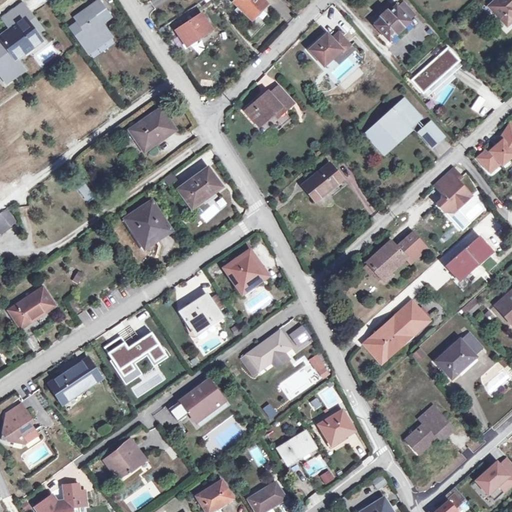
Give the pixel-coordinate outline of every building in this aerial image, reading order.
[(234,0),(233,1),(252,20),(260,11),(257,8),(263,1),(263,0),(234,0)] [(511,0),(493,0),(488,6),(500,20),(504,16),(510,22),(511,20),(511,0)] [(107,12),(99,1),(76,17),(79,22),(93,12),(98,19),(107,12)] [(267,4),(263,1),(257,8),(260,11),(267,4)] [(402,3),(397,8),(409,21),(414,16),(402,3)] [(0,76),(6,84),(24,70),(16,60),(24,54),(22,50),(29,44),(32,48),(41,41),(36,34),(27,22),(32,18),(22,4),(3,18),(11,28),(0,35),(0,76)] [(379,18),(381,20),(375,26),(389,42),(410,22),(409,21),(397,8),(396,6),(390,13),(387,10),(379,18)] [(79,22),(71,28),(84,45),(91,40),(96,48),(111,37),(101,24),(110,17),(107,12),(98,19),(93,12),(79,22)] [(211,29),(201,13),(176,31),(184,43),(186,46),(195,40),(211,29)] [(504,16),(500,20),(506,26),(510,22),(504,16)] [(32,18),(27,22),(36,34),(41,30),(32,18)] [(413,26),(410,22),(389,42),(392,45),(413,26)] [(331,39),(326,34),(310,50),(323,65),(339,50),(342,53),(349,47),(338,34),(331,39)] [(91,40),(84,45),(89,53),(96,48),(91,40)] [(447,47),(410,80),(423,94),(460,61),(447,47)] [(269,94),(268,92),(246,111),(258,126),(274,113),(280,107),(283,111),(293,103),(279,86),(269,94)] [(417,118),(402,101),(367,132),(380,147),(392,137),(394,139),(417,118)] [(283,111),(280,107),(274,113),(277,117),(283,111)] [(158,138),(159,141),(174,131),(160,110),(130,131),(143,149),(158,138)] [(429,121),(418,131),(422,135),(432,125),(429,121)] [(488,148),(478,158),(490,172),(500,162),(502,164),(511,155),(511,124),(510,123),(506,130),(508,132),(502,140),(490,151),(488,148)] [(432,125),(422,135),(432,146),(442,137),(432,125)] [(394,139),(392,137),(380,147),(383,150),(394,139)] [(158,138),(143,149),(144,151),(145,150),(147,152),(156,146),(154,144),(159,141),(158,138)] [(308,180),(310,183),(304,188),(315,201),(342,179),(329,163),(308,180)] [(211,187),(218,182),(207,168),(179,190),(192,208),(215,192),(211,187)] [(453,169),(435,186),(445,196),(437,204),(444,212),(453,212),(471,196),(457,181),(461,177),(453,169)] [(163,179),(169,186),(177,180),(172,173),(163,179)] [(222,187),(218,182),(211,187),(215,192),(222,187)] [(86,184),(79,188),(86,200),(93,196),(86,184)] [(157,235),(160,240),(171,232),(151,202),(126,219),(142,245),(157,235)] [(0,233),(15,222),(6,209),(0,213),(0,233)] [(369,265),(373,270),(382,279),(405,258),(410,263),(415,259),(426,249),(413,233),(401,244),(396,248),(391,241),(367,263),(369,265)] [(145,249),(160,240),(157,235),(142,245),(145,249)] [(459,282),(493,251),(480,236),(445,267),(459,282)] [(249,252),(225,268),(242,294),(266,277),(249,252)] [(373,270),(369,265),(364,269),(369,274),(373,270)] [(78,271),(73,280),(78,283),(83,274),(78,271)] [(123,285),(128,292),(137,286),(132,279),(123,285)] [(29,323),(55,306),(43,288),(9,310),(28,339),(36,334),(29,323)] [(511,291),(509,289),(503,295),(506,297),(497,305),(511,322),(511,291)] [(207,295),(181,313),(194,333),(221,316),(217,310),(211,301),(207,295)] [(217,296),(211,301),(217,310),(223,306),(217,296)] [(466,309),(471,314),(481,306),(476,300),(466,309)] [(419,310),(411,302),(400,311),(408,320),(419,310)] [(428,321),(419,310),(408,320),(400,311),(364,344),(372,353),(379,347),(388,356),(406,340),(404,337),(414,328),(417,331),(428,321)] [(490,312),(483,318),(488,324),(495,317),(490,312)] [(244,331),(239,324),(233,329),(237,335),(244,331)] [(302,326),(291,333),(299,345),(310,338),(302,326)] [(414,328),(404,337),(406,340),(417,331),(414,328)] [(290,347),(279,332),(247,355),(259,371),(274,360),(284,353),(285,352),(284,351),(290,347)] [(121,337),(104,348),(125,379),(137,371),(132,364),(148,353),(155,364),(168,356),(152,333),(136,343),(128,348),(121,337)] [(468,334),(460,341),(471,352),(478,345),(468,334)] [(451,379),(476,357),(474,355),(471,352),(460,341),(459,340),(435,361),(451,379)] [(478,345),(471,352),(474,355),(481,348),(478,345)] [(379,347),(372,353),(380,363),(388,356),(379,347)] [(419,348),(412,354),(418,361),(425,355),(419,348)] [(284,353),(274,360),(278,366),(288,359),(284,353)] [(309,360),(316,371),(323,367),(316,356),(309,360)] [(87,359),(49,385),(62,405),(101,379),(87,359)] [(318,373),(323,379),(328,376),(323,369),(318,373)] [(125,379),(123,380),(127,386),(141,377),(137,371),(125,379)] [(196,422),(206,415),(203,411),(210,405),(213,410),(226,400),(210,379),(169,409),(178,421),(189,413),(196,422)] [(314,409),(322,405),(317,397),(309,401),(314,409)] [(21,404),(11,411),(15,418),(26,410),(21,404)] [(203,411),(206,415),(213,410),(210,405),(203,411)] [(154,414),(165,429),(176,421),(165,406),(154,414)] [(434,432),(438,436),(440,438),(442,441),(454,429),(433,406),(431,407),(420,417),(426,423),(407,440),(416,450),(434,432)] [(15,418),(11,411),(6,415),(5,417),(8,422),(4,424),(1,440),(23,445),(25,445),(25,437),(35,431),(29,422),(32,420),(26,410),(15,418)] [(342,411),(319,425),(331,446),(354,432),(342,411)] [(25,437),(25,445),(38,435),(35,431),(25,437)] [(305,432),(278,449),(288,466),(316,449),(305,432)] [(434,432),(416,450),(420,454),(438,436),(434,432)] [(130,473),(141,465),(138,461),(144,457),(131,439),(124,444),(125,445),(105,460),(111,469),(113,467),(120,477),(128,471),(130,473)] [(138,461),(141,465),(147,460),(144,457),(138,461)] [(511,483),(511,463),(507,458),(493,471),(490,468),(476,481),(487,494),(491,490),(497,497),(511,483)] [(326,472),(321,476),(326,484),(331,480),(326,472)] [(381,474),(371,481),(377,490),(387,483),(381,474)] [(205,511),(211,511),(220,507),(233,499),(223,483),(210,491),(209,488),(196,496),(205,511)] [(275,483),(248,499),(255,511),(264,511),(286,499),(275,483)] [(52,495),(37,506),(41,511),(78,511),(78,506),(87,505),(85,491),(80,491),(79,484),(63,485),(65,501),(57,502),(58,501),(56,499),(54,499),(52,495)] [(457,489),(454,487),(443,497),(445,500),(457,489)] [(447,502),(435,511),(456,511),(457,511),(454,509),(466,500),(457,489),(445,500),(447,502)] [(392,511),(384,498),(361,511),(392,511)]
